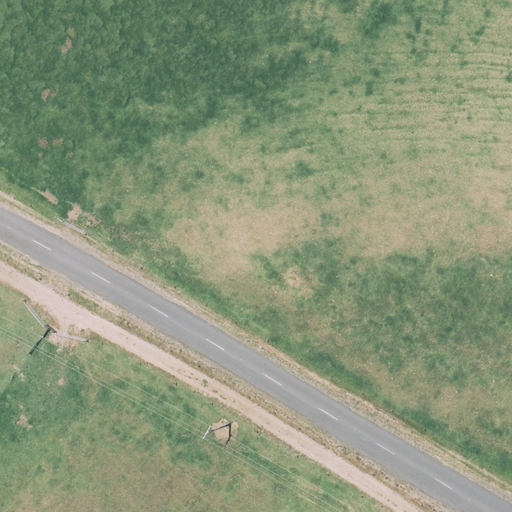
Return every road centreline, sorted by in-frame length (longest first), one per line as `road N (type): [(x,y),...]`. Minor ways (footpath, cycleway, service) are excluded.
road 1 (unclassified): [(487,511),(209,341),(0,225)]
road 2 (track): [(409,511),(0,270)]
